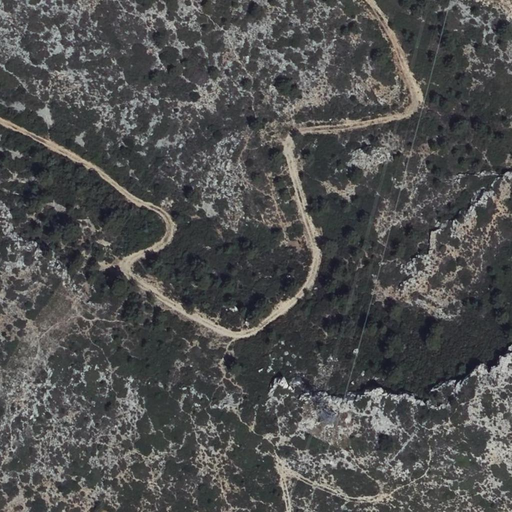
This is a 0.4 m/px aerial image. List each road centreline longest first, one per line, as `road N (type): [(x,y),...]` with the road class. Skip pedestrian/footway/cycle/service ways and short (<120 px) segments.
road 1 (track): [(0,115),(57,143),(165,218),(166,241),(123,263),(126,279),(224,334),(253,333),(306,288),(317,260),(287,157),(291,136),(398,116),(415,101),(408,62),(369,0)]
road 2 (track): [(291,511),(280,475),(286,466),(309,484),(365,495),(386,490),(353,434)]
